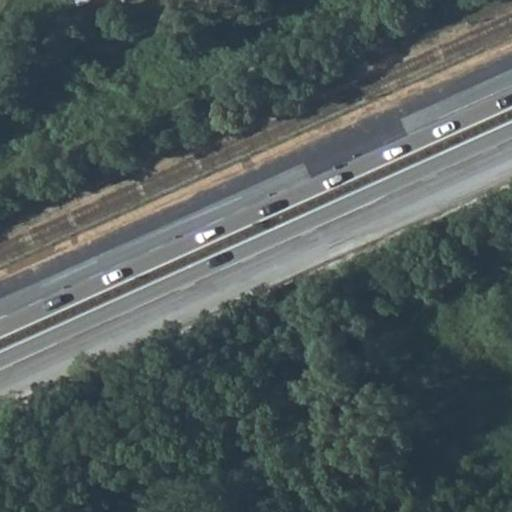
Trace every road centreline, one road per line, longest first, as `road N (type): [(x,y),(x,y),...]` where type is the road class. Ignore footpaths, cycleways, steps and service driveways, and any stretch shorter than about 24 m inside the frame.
road 1 (primary): [(511,89),(0,321)]
road 2 (primary): [(0,371),(511,141)]
